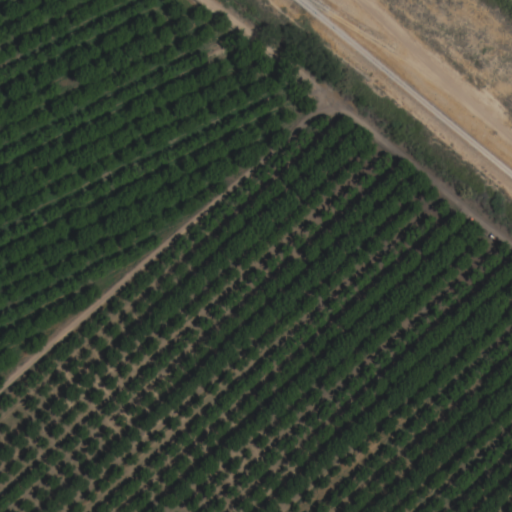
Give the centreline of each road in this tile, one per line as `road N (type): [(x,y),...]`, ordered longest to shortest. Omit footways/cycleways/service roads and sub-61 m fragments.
road 1 (track): [(0,375),(327,97)]
road 2 (track): [(207,0),(511,249)]
road 3 (track): [(284,0),(511,186)]
